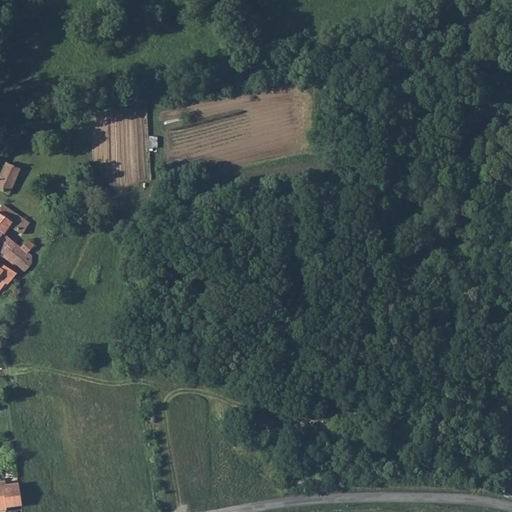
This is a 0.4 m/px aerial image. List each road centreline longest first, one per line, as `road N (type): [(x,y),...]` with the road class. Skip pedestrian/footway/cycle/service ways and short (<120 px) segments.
road 1 (track): [(30,123),(435,38),(511,10)]
road 2 (residential): [(511,507),(354,497),(236,511)]
